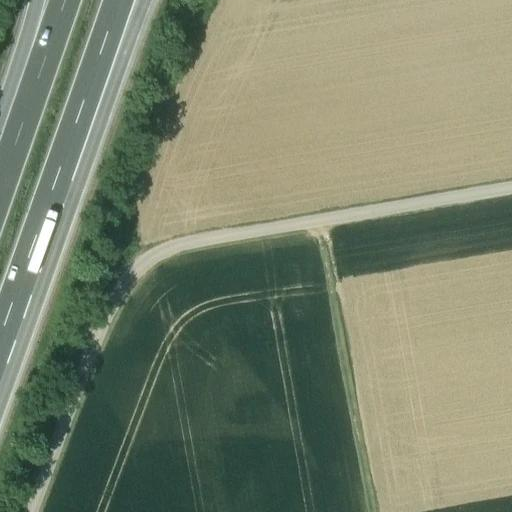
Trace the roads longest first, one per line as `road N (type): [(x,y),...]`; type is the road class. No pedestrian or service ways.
road 1 (track): [(33,511),(114,303),(136,269),(176,247),(511,187)]
road 2 (motorway): [(0,352),(105,44)]
road 3 (motorway): [(63,0),(0,190)]
road 4 (motorway): [(40,0),(0,183)]
